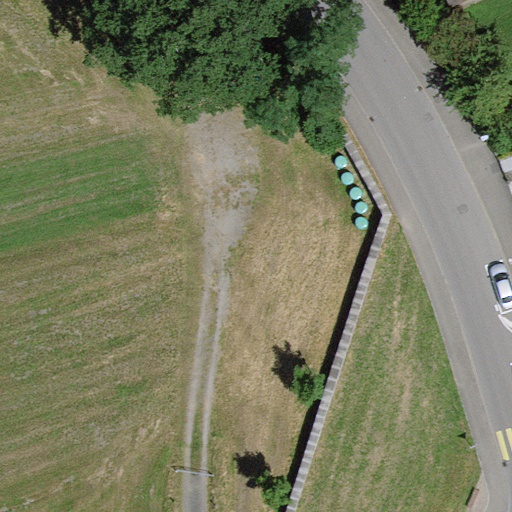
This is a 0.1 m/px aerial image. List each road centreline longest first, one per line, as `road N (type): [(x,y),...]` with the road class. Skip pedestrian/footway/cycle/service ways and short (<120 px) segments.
road 1 (residential): [(327,0),(404,119),(454,217),(511,388)]
road 2 (track): [(229,173),(205,342),(195,511)]
